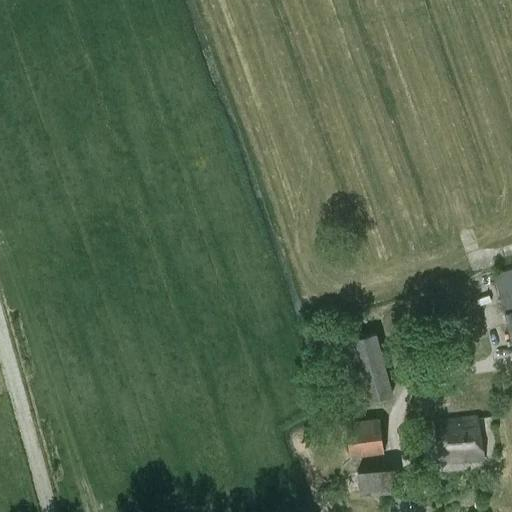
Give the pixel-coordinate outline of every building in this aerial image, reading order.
[(511,267),(494,272),(511,340),(511,267)] [(376,332),(335,343),(352,405),(393,394),(376,332)] [(380,415),(344,420),(349,457),(385,452),(380,415)] [(476,415),(437,424),(441,462),(483,459),(476,415)] [(397,469),(359,471),(360,491),(398,489),(397,469)]
